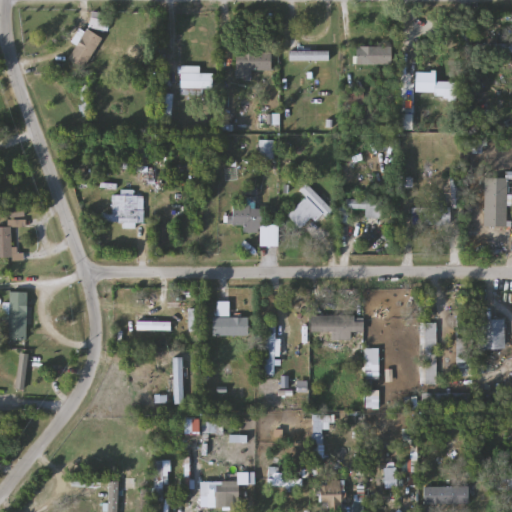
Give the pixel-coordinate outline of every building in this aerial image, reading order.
[(83,68),(69,58),(89,29),(104,39),(83,68)] [(511,44),(511,53),(483,53),(483,44),(511,44)] [(393,46),(393,65),(357,65),(357,46),(393,46)] [(290,61),(290,51),(330,51),(330,61),(290,61)] [(237,74),(237,52),(272,52),(272,74),(237,74)] [(214,73),(214,89),(204,89),(204,95),(180,95),(180,66),(199,66),(199,73),(214,73)] [(363,92),(363,107),(345,107),(345,92),(363,92)] [(147,166),(139,166),(139,149),(147,149),(147,166)] [(484,226),(484,178),(508,178),(508,226),(484,226)] [(301,229),(288,215),(306,198),(300,191),(307,184),(331,210),(317,223),(313,218),(301,229)] [(278,246),(260,246),(260,233),(243,233),(242,226),(232,226),(232,206),(243,206),(243,193),(256,193),(256,209),(262,209),(262,224),(278,224),(278,246)] [(143,195),(144,227),(122,227),(122,223),(102,223),(102,215),(113,215),(112,195),(143,195)] [(366,219),(366,210),(348,210),(348,222),(343,222),(343,199),(383,200),(382,219),(366,219)] [(412,226),(412,207),(451,207),(451,226),(412,226)] [(11,248),(20,248),(19,257),(0,257),(0,227),(11,227),(11,248)] [(9,339),(9,320),(6,320),(6,292),(28,292),(28,339),(9,339)] [(229,302),(229,314),(218,314),(218,302),(229,302)] [(188,332),(188,308),(200,308),(200,332),(188,332)] [(311,316),(364,316),(364,333),(353,333),(353,341),(331,341),(331,332),(311,332),(311,316)] [(214,335),(214,318),(248,318),(248,335),(214,335)] [(505,350),(481,350),(481,320),(505,320),(505,350)] [(171,331),(137,331),(137,322),(171,322),(171,331)] [(414,333),(372,333),(372,322),(414,322),(414,333)] [(276,327),(276,374),(266,374),(266,327),(276,327)] [(28,354),(28,390),(18,390),(18,354),(28,354)] [(184,404),(174,404),(174,358),(184,358),(184,404)] [(322,429),(322,452),(313,452),(313,415),(329,415),(329,429),(322,429)] [(168,500),(154,500),(154,461),(168,461),(168,500)] [(283,478),(303,478),(303,487),(269,487),(269,467),(283,467),(283,478)] [(501,475),(511,475),(511,494),(501,494),(501,475)] [(324,506),(324,480),(343,480),(343,506),(324,506)] [(211,482),(238,482),(238,507),(211,507),(211,482)] [(470,487),(470,504),(423,504),(423,487),(470,487)] [(105,511),(105,488),(121,488),(121,511),(105,511)]
